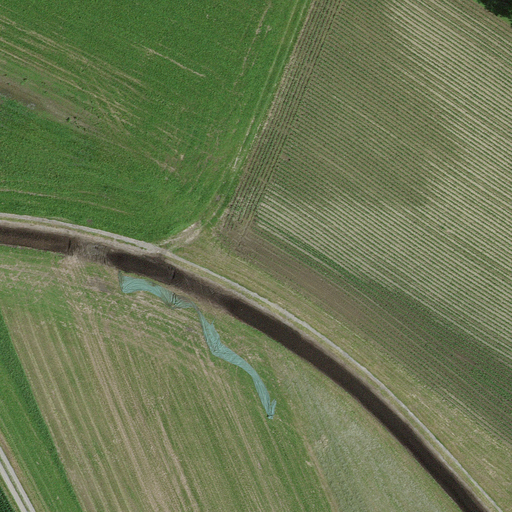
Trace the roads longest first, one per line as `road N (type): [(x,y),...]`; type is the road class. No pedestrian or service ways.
road 1 (track): [(0,221),(137,248),(273,312),(388,393),(494,511)]
road 2 (track): [(303,0),(240,149),(198,212),(137,248)]
